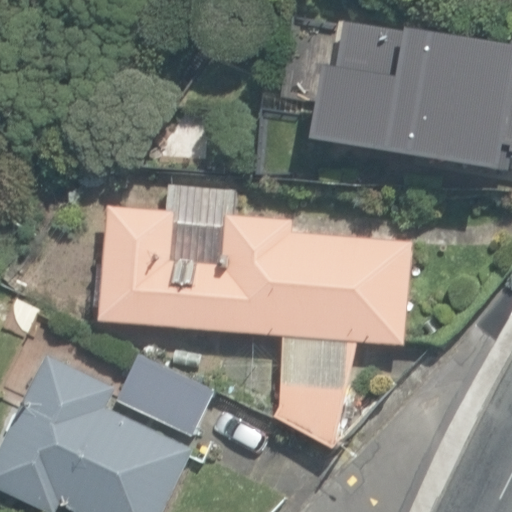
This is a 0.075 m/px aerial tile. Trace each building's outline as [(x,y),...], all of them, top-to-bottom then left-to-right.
[(225,10),(225,0),(195,0),(195,9),(225,10)] [(511,44),(376,22),(358,133),(459,150),(455,171),(496,178),(499,156),(511,158),(511,44)] [(277,417),(337,449),(362,343),(409,346),(418,242),(297,233),(298,220),(238,216),(240,189),(173,184),(171,211),(113,207),(105,321),(287,334),(282,405),(277,417)] [(11,226),(37,245),(60,212),(34,193),(11,226)] [(60,511),(64,505),(79,511),(168,511),(198,451),(110,409),(120,389),(50,355),(0,458),(0,487),(52,511),(60,511)] [(121,400),(193,435),(217,391),(140,356),(121,400)]
